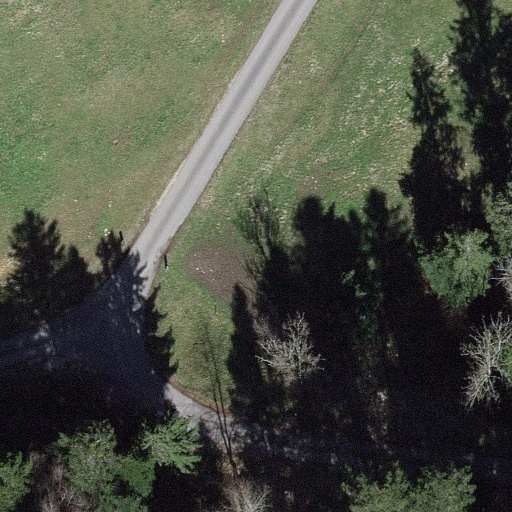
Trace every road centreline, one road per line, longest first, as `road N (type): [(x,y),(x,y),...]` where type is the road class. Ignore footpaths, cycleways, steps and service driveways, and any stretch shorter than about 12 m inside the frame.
road 1 (track): [(0,354),(100,332),(175,404),(248,435),(330,453),(511,464)]
road 2 (track): [(100,332),(300,0)]
